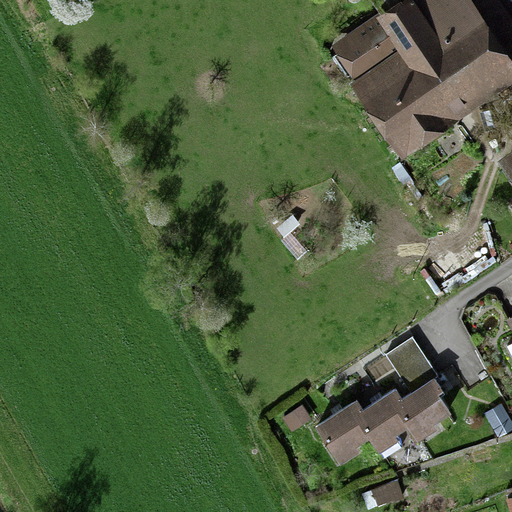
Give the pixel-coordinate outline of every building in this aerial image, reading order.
[(410,130),(507,61),(463,0),(410,0),(348,44),(410,130)] [(436,374),(411,336),(386,352),(412,391),(433,376),(436,374)] [(440,387),(433,376),(412,391),(401,397),(395,401),(408,421),(415,432),(448,410),(434,391),(440,387)] [(395,401),(401,397),(395,387),(363,408),(355,413),(368,431),(385,457),(404,444),(395,430),(408,421),(395,401)] [(317,425),(336,453),(368,431),(355,413),(363,408),(356,399),(317,425)]
